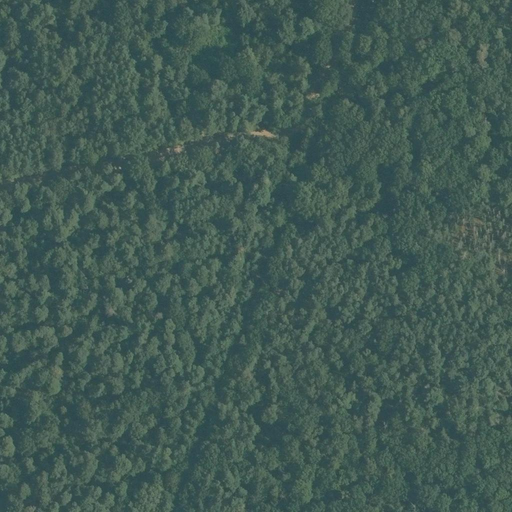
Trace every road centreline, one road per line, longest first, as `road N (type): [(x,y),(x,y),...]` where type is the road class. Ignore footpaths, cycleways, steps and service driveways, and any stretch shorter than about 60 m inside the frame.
road 1 (track): [(486,0),(442,270),(358,437),(327,464),(190,459)]
road 2 (unknown): [(0,191),(305,122),(362,0)]
road 3 (track): [(377,0),(302,191),(511,190)]
road 4 (track): [(302,191),(171,511)]
